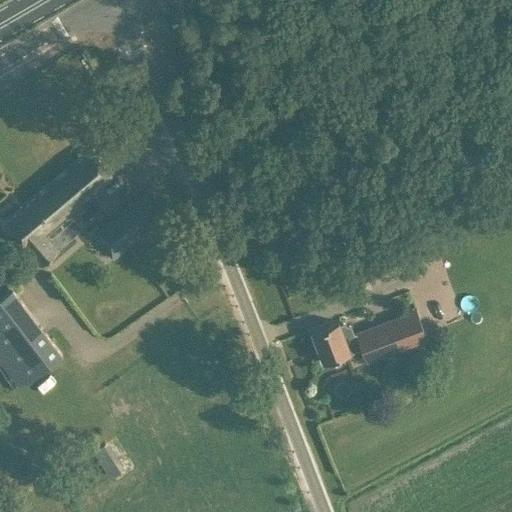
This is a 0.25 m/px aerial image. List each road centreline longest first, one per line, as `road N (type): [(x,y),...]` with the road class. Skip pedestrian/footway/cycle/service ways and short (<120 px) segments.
road 1 (unclassified): [(324,511),(116,0)]
road 2 (unclassified): [(0,62),(108,0)]
